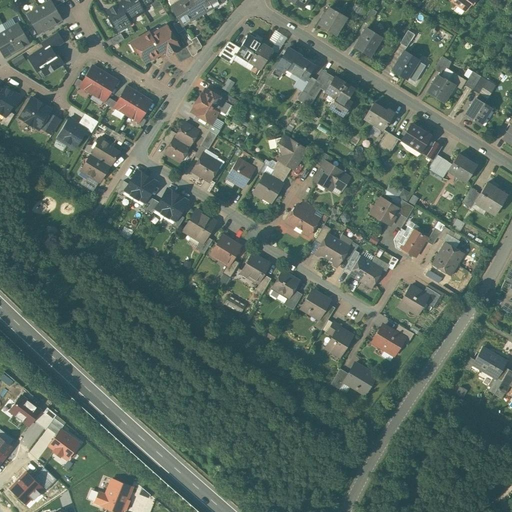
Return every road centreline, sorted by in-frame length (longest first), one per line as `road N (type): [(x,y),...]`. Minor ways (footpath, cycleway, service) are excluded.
road 1 (residential): [(174,98),(134,153),(248,221),(263,244),(372,313),(401,265),(416,273)]
road 2 (residential): [(511,167),(250,1)]
road 3 (primary): [(0,304),(225,511)]
road 4 (residential): [(511,237),(425,375)]
road 5 (unclassified): [(425,375),(346,511)]
road 6 (residential): [(250,1),(174,98)]
